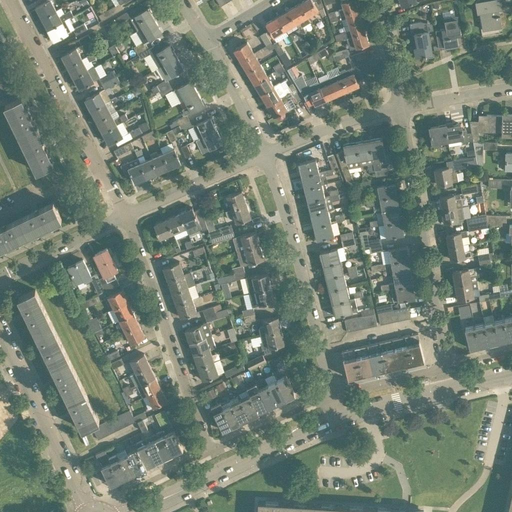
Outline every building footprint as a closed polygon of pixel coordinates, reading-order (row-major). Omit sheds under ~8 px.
[(41,18),(56,10),(51,0),(48,0),(36,7),(41,18)] [(304,0),(299,4),(307,17),(318,10),(323,7),(320,0),(304,0)] [(343,9),(338,11),(340,15),(357,9),(354,0),(346,0),(341,2),(343,9)] [(501,27),(498,10),(502,9),(500,0),(483,0),(475,1),(477,13),(480,13),(483,30),(501,27)] [(120,5),(119,3),(115,6),(98,16),(102,21),(121,10),(118,6),(120,5)] [(299,4),(288,10),(296,24),(299,29),(303,35),(306,33),(303,27),(310,22),(307,17),(299,4)] [(41,18),(47,29),(73,15),(70,10),(64,14),(61,8),(57,10),(56,10),(41,18)] [(136,31),(142,27),(155,20),(147,8),(130,19),(137,30),(136,31)] [(357,9),(340,15),(341,19),(341,20),(346,18),(348,25),(361,21),(357,9)] [(288,10),(277,17),(285,31),(296,24),(288,10)] [(129,17),(126,13),(116,19),(119,23),(129,17)] [(53,40),(73,30),(74,29),(68,18),(73,16),(73,15),(47,29),(53,40)] [(443,19),(445,28),(441,29),(444,48),(458,46),(457,35),(461,34),(459,26),(457,16),(443,19)] [(273,38),(285,31),(277,17),(265,24),(273,38)] [(155,20),(142,27),(136,31),(142,42),(133,47),(138,55),(148,49),(145,44),(151,41),(150,39),(162,32),(155,20)] [(365,32),(361,21),(348,25),(350,30),(335,35),(337,41),(346,38),(352,36),(365,32)] [(426,22),(421,21),(409,23),(415,56),(424,55),(425,58),(433,56),(428,31),(426,22)] [(87,29),(84,24),(84,23),(74,29),(73,30),(76,35),(87,29)] [(365,32),(352,36),(346,38),(350,50),(369,44),(365,32)] [(259,36),(266,46),(271,43),(264,33),(259,36)] [(88,34),(78,40),(81,45),(91,40),(88,34)] [(233,50),(240,61),(254,53),(247,41),(233,50)] [(284,52),(277,42),(272,45),(274,48),(278,55),(284,52)] [(108,47),(113,56),(119,52),(114,44),(108,47)] [(169,45),(152,55),(159,67),(164,64),(176,57),(169,45)] [(62,55),(67,66),(82,58),(77,47),(62,55)] [(318,52),(320,58),(328,53),(325,48),(318,52)] [(151,54),(148,49),(138,55),(141,60),(144,58),(151,54)] [(335,61),(348,57),(350,56),(348,49),(346,49),(332,53),(333,54),(335,60),(335,61)] [(354,55),(356,60),(367,57),(365,51),(354,55)] [(307,58),(310,64),(320,58),(318,52),(307,58)] [(93,53),(86,56),(89,62),(96,58),(93,53)] [(240,61),(247,72),(260,64),(254,53),(240,61)] [(348,57),(351,68),(345,70),(345,69),(339,71),(340,73),(342,77),(347,90),(359,85),(357,81),(363,79),(360,71),(358,66),(356,60),(354,55),(350,56),(348,57)] [(158,68),(165,80),(166,79),(167,80),(172,76),(172,75),(183,68),(176,57),(164,64),(159,67),(158,67),(158,68)] [(367,57),(356,60),(358,66),(369,62),(367,57)] [(88,69),(82,58),(67,66),(73,77),(88,69)] [(134,65),(131,59),(126,62),(129,68),(134,65)] [(358,66),(360,71),(371,68),(369,62),(358,66)] [(247,72),(254,83),(267,75),(260,64),(247,72)] [(79,88),(99,78),(100,77),(94,66),(88,70),(88,69),(73,77),(79,88)] [(285,70),(282,66),(275,70),(278,74),(285,70)] [(100,77),(99,78),(102,84),(117,76),(114,70),(100,77)] [(274,86),(271,81),(275,78),(271,73),(267,75),(254,83),(260,94),(274,86)] [(342,77),(340,73),(329,78),(331,82),(337,95),(347,90),(342,77)] [(326,100),(318,83),(308,87),(302,74),(293,79),(303,95),(309,93),(314,105),(326,100)] [(105,89),(120,81),(117,76),(102,84),(104,89),(105,89)] [(0,81),(0,87),(9,83),(7,78),(0,81)] [(329,78),(318,83),(326,100),(337,95),(331,82),(329,78)] [(169,85),(167,80),(166,79),(165,80),(156,85),(151,88),(154,94),(155,93),(169,85)] [(185,100),(197,93),(191,81),(172,91),(179,103),(185,100)] [(12,89),(9,83),(0,87),(0,92),(1,94),(12,89)] [(169,85),(155,93),(157,97),(161,95),(162,96),(173,90),(169,85)] [(131,90),(135,96),(141,93),(138,86),(131,90)] [(260,94),(267,105),(280,97),(274,86),(260,94)] [(293,98),(296,102),(301,99),(295,88),(290,91),(280,97),(267,105),(274,117),(287,109),(284,103),(293,98)] [(12,89),(1,94),(3,100),(15,94),(12,89)] [(91,110),(106,102),(100,91),(85,99),(91,110)] [(197,93),(185,100),(188,106),(182,110),(185,115),(191,112),(204,105),(197,93)] [(116,97),(111,100),(110,100),(113,106),(119,102),(116,97)] [(37,130),(22,98),(5,106),(21,138),(37,130)] [(91,110),(97,121),(111,113),(106,102),(91,110)] [(111,113),(97,121),(102,132),(117,124),(128,119),(125,114),(114,119),(111,113)] [(301,121),(297,113),(289,116),(293,125),(301,121)] [(511,113),(502,113),(502,116),(486,115),(486,131),(501,132),(501,136),(511,136),(511,113)] [(189,121),(186,115),(172,122),(172,123),(169,125),(171,130),(189,121)] [(193,126),(199,139),(216,130),(210,118),(193,126)] [(142,132),(150,128),(146,121),(138,125),(139,127),(129,132),(132,138),(142,132)] [(174,135),(192,126),(189,121),(171,130),(174,135)] [(473,142),(478,142),(479,121),(469,121),(473,142)] [(123,135),(117,124),(102,132),(108,143),(123,135)] [(441,141),(447,140),(446,132),(445,124),(429,127),(431,135),(430,135),(430,137),(431,137),(432,143),(433,143),(434,148),(442,147),(441,141)] [(445,124),(446,132),(447,140),(461,138),(463,142),(467,140),(465,130),(463,131),(462,129),(461,129),(460,124),(446,127),(445,124)] [(53,163),(37,130),(21,138),(37,171),(53,163)] [(176,139),(174,135),(171,130),(166,132),(171,142),(176,139)] [(222,143),(216,130),(199,139),(205,151),(222,143)] [(382,137),(369,140),(372,158),(373,164),(375,171),(376,176),(388,174),(387,168),(381,169),(379,157),(385,156),(382,137)] [(369,140),(356,142),(359,160),(372,158),(369,140)] [(114,150),(117,156),(134,147),(131,142),(114,150)] [(336,153),(341,167),(347,185),(354,182),(348,169),(360,166),(359,161),(356,142),(343,144),(344,150),(336,153)] [(187,145),(181,147),(186,159),(192,156),(187,145)] [(174,147),(162,152),(169,168),(180,163),(174,147)] [(146,178),(158,173),(151,157),(145,160),(141,149),(135,151),(138,158),(140,162),(146,178)] [(158,173),(169,168),(162,152),(157,154),(156,151),(149,154),(151,157),(158,173)] [(511,152),(503,152),(502,161),(505,161),(505,171),(511,171),(511,152)] [(337,166),(333,154),(327,157),(331,169),(331,168),(332,168),(337,166)] [(468,166),(477,165),(475,156),(472,157),(455,160),(456,167),(468,164),(468,166)] [(135,183),(146,178),(140,162),(138,158),(120,166),(126,177),(131,174),(135,183)] [(302,176),(319,172),(316,159),(299,163),(302,176)] [(438,185),(452,182),(458,181),(456,172),(455,172),(454,166),(435,169),(438,185)] [(319,172),(302,176),(305,189),(322,184),(327,183),(326,176),(333,174),(332,168),(331,168),(331,169),(319,172)] [(488,178),(488,187),(501,188),(502,179),(488,178)] [(371,187),(370,181),(357,183),(359,189),(371,187)] [(380,199),(397,196),(395,182),(377,186),(380,199)] [(308,202),(325,197),(322,184),(305,189),(308,202)] [(460,187),(462,194),(478,191),(476,184),(460,187)] [(227,195),(232,209),(246,204),(241,191),(234,193),(227,195)] [(462,206),(461,198),(460,194),(454,195),(453,194),(440,197),(442,209),(462,206)] [(382,211),(400,208),(397,196),(380,199),(366,201),(367,207),(381,204),(382,211)] [(311,214),(328,210),(325,197),(308,202),(311,214)] [(53,202),(20,218),(29,235),(61,219),(53,202)] [(199,205),(201,208),(204,219),(210,217),(206,203),(199,205)] [(246,204),(232,209),(225,211),(227,217),(230,218),(234,216),(237,223),(244,220),(251,217),(246,204)] [(464,218),(463,213),(462,206),(442,209),(444,222),(458,220),(458,219),(464,218)] [(192,208),(179,213),(185,228),(188,233),(189,233),(189,234),(201,229),(202,230),(207,229),(204,219),(201,208),(194,211),(192,208)] [(400,208),(382,211),(384,224),(402,221),(400,208)] [(314,227),(331,223),(328,210),(311,214),(314,227)] [(179,213),(166,219),(173,233),(185,228),(179,213)] [(486,214),(466,218),(467,224),(476,223),(487,221),(486,214)] [(488,225),(506,226),(506,215),(486,214),(487,221),(488,225)] [(0,248),(29,235),(20,218),(0,228),(0,248)] [(173,233),(166,219),(154,224),(157,231),(160,239),(173,233)] [(402,221),(384,224),(387,237),(404,234),(402,221)] [(476,223),(477,229),(488,227),(488,225),(487,221),(476,223)] [(331,223),(314,227),(317,240),(334,236),(331,223)] [(210,238),(233,231),(231,225),(208,232),(210,238)] [(212,244),(233,238),(235,237),(233,231),(210,238),(212,244)] [(352,231),(340,234),(341,240),(354,237),(352,231)] [(449,247),(462,244),(469,243),(467,231),(461,232),(447,235),(449,247)] [(235,237),(233,238),(237,252),(245,249),(260,245),(256,232),(248,234),(241,236),(235,237)] [(341,240),(343,247),(355,244),(354,237),(341,240)] [(368,240),(369,247),(382,245),(380,238),(368,240)] [(191,241),(185,243),(187,249),(194,247),(191,241)] [(464,252),(462,244),(449,247),(451,260),(465,258),(465,257),(471,256),(470,251),(464,252)] [(237,252),(241,266),(243,265),(249,263),(256,261),(264,259),(260,245),(245,249),(237,252)] [(370,253),(381,251),(383,251),(383,250),(382,245),(369,247),(369,248),(370,253)] [(164,250),(166,256),(177,253),(175,246),(164,250)] [(389,249),(383,250),(383,251),(381,251),(383,264),(371,266),(409,260),(406,246),(389,249)] [(203,247),(192,250),(194,256),(205,253),(203,247)] [(105,291),(119,284),(113,272),(118,269),(111,256),(113,254),(110,248),(108,250),(107,248),(95,254),(100,264),(99,265),(101,270),(103,270),(105,275),(99,279),(105,291)] [(323,265),(341,261),(338,248),(320,252),(323,265)] [(488,252),(478,254),(479,261),(490,259),(488,252)] [(479,261),(480,267),(491,266),(490,259),(479,261)] [(84,281),(90,278),(92,278),(91,276),(83,260),(68,267),(69,268),(67,269),(70,274),(71,273),(76,283),(84,279),(84,281)] [(409,260),(371,266),(371,272),(392,268),(393,275),(411,272),(409,260)] [(168,280),(184,274),(191,272),(184,274),(180,261),(163,267),(168,280)] [(326,278),(344,273),(341,261),(323,265),(326,278)] [(232,268),(233,274),(245,271),(243,265),(241,266),(232,268)] [(453,272),(455,284),(471,282),(477,281),(479,280),(477,268),(469,269),(468,269),(453,272)] [(240,279),(246,278),(245,271),(233,274),(218,278),(220,285),(221,284),(228,282),(240,279)] [(191,272),(184,274),(168,280),(172,293),(189,287),(189,286),(195,284),(191,272)] [(393,275),(395,283),(381,285),(382,291),(396,288),(413,285),(411,272),(393,275)] [(252,277),(246,278),(249,292),(255,291),(271,287),(268,273),(260,275),(252,277)] [(329,290),(347,286),(344,273),(326,278),(329,290)] [(98,294),(105,291),(99,279),(96,274),(91,276),(92,278),(90,278),(98,294)] [(477,281),(471,282),(455,284),(458,300),(474,297),(480,295),(479,288),(478,288),(477,281)] [(224,298),(231,296),(228,282),(221,284),(224,298)] [(500,292),(501,298),(511,295),(511,288),(508,289),(507,283),(499,285),(500,292)] [(413,285),(396,288),(398,301),(415,298),(413,285)] [(332,303),(350,299),(347,286),(329,290),(332,303)] [(172,293),(176,305),(193,299),(189,287),(172,293)] [(271,287),(255,291),(249,292),(249,293),(252,307),(267,303),(275,301),(271,287)] [(113,309),(128,302),(122,289),(107,296),(113,309)] [(18,298),(34,331),(51,323),(35,290),(18,298)] [(95,296),(78,304),(81,310),(97,302),(95,296)] [(336,316),(353,312),(358,311),(355,298),(354,298),(350,299),(332,303),(336,316)] [(197,311),(193,299),(176,305),(181,317),(197,311)] [(119,320),(133,313),(128,302),(113,309),(119,320)] [(391,303),(376,306),(377,313),(383,312),(390,310),(393,310),(391,303)] [(202,310),(204,316),(222,310),(220,304),(202,310)] [(469,305),(458,307),(460,318),(471,316),(469,305)] [(404,319),(411,318),(408,306),(402,308),(404,319)] [(374,314),(373,307),(360,310),(362,316),(369,315),(374,314)] [(226,308),(222,310),(204,316),(206,322),(207,321),(207,322),(229,315),(226,308)] [(254,314),(253,308),(242,310),(243,316),(254,314)] [(396,309),(398,321),(404,319),(402,308),(396,309)] [(396,309),(393,310),(390,310),(392,322),(398,321),(396,309)] [(383,312),(386,323),(392,322),(390,310),(383,312)] [(377,313),(380,325),(386,323),(383,312),(377,313)] [(119,320),(125,332),(139,325),(133,313),(119,320)] [(245,323),(256,320),(254,314),(243,316),(245,323)] [(371,326),(377,325),(374,314),(369,315),(371,326)] [(365,328),(371,326),(369,315),(362,316),(365,328)] [(259,329),(260,335),(282,330),(278,316),(270,318),(270,317),(263,319),(264,326),(260,327),(259,329)] [(359,329),(365,328),(362,316),(357,318),(359,329)] [(101,328),(96,317),(94,318),(89,321),(87,322),(92,333),(96,331),(101,328)] [(351,319),(354,330),(359,329),(357,318),(351,319)] [(345,320),(347,332),(354,330),(351,319),(345,320)] [(494,321),(499,341),(509,339),(504,319),(494,321)] [(212,335),(207,322),(207,321),(206,322),(202,324),(201,324),(185,330),(189,342),(206,337),(212,335)] [(485,323),(490,344),(499,341),(494,321),(485,323)] [(67,355),(51,323),(34,331),(50,364),(67,355)] [(480,346),(490,344),(485,323),(475,326),(480,346)] [(122,340),(127,338),(130,344),(145,337),(139,325),(125,332),(119,335),(122,340)] [(470,348),(480,346),(475,326),(465,328),(470,348)] [(227,330),(229,337),(236,335),(233,328),(227,330)] [(282,330),(260,335),(262,342),(260,342),(262,351),(264,350),(265,354),(271,353),(270,348),(277,346),(285,344),(282,330)] [(405,336),(412,363),(425,360),(418,333),(405,336)] [(211,335),(212,335),(206,337),(189,342),(194,355),(210,349),(216,347),(211,335)] [(393,339),(399,366),(412,363),(405,336),(393,339)] [(380,342),(386,369),(399,366),(393,339),(380,342)] [(367,345),(374,372),(386,369),(380,342),(367,345)] [(354,348),(361,375),(374,372),(367,345),(354,348)] [(348,378),(361,375),(354,348),(342,351),(348,378)] [(214,361),(210,349),(194,355),(198,367),(214,361)] [(109,361),(120,355),(117,350),(106,355),(109,361)] [(135,372),(150,365),(144,353),(130,360),(135,372)] [(267,361),(263,354),(247,362),(250,369),(267,361)] [(67,355),(50,364),(66,396),(83,388),(67,355)] [(124,363),(121,358),(110,364),(113,369),(124,363)] [(219,374),(214,361),(198,367),(202,380),(219,374)] [(224,371),(227,377),(244,369),(241,363),(231,368),(224,371)] [(136,387),(137,386),(156,377),(150,365),(135,372),(130,375),(136,387)] [(230,378),(234,386),(240,383),(239,382),(243,380),(243,378),(240,374),(230,378)] [(277,380),(286,399),(295,394),(286,375),(277,380)] [(156,377),(137,386),(142,398),(161,388),(156,377)] [(277,403),(286,399),(277,380),(268,384),(277,403)] [(268,408),(259,389),(256,383),(247,388),(250,394),(259,412),(268,408)] [(268,384),(259,389),(268,408),(277,403),(268,384)] [(66,396),(73,410),(82,429),(99,421),(83,388),(66,396)] [(167,400),(161,388),(142,398),(148,410),(167,400)] [(213,388),(205,392),(209,400),(217,396),(213,388)] [(241,398),(250,418),(259,413),(259,412),(250,394),(241,398)] [(230,399),(232,403),(241,422),(250,418),(241,398),(239,395),(230,399)] [(223,407),(232,426),(241,422),(232,403),(223,407)] [(232,426),(223,407),(213,412),(223,431),(232,426)] [(124,412),(130,424),(135,421),(133,417),(130,410),(124,412)] [(133,417),(135,421),(136,422),(138,421),(143,419),(146,417),(147,417),(144,411),(133,417)] [(125,427),(130,424),(124,412),(119,415),(125,427)] [(119,429),(125,427),(119,415),(114,418),(119,429)] [(114,418),(109,420),(108,420),(114,432),(119,429),(114,418)] [(138,421),(142,431),(148,428),(146,425),(144,422),(143,419),(138,421)] [(109,435),(114,432),(108,420),(103,423),(109,435)] [(161,426),(162,431),(174,454),(183,449),(174,430),(170,422),(161,426)] [(103,437),(109,435),(103,423),(98,426),(103,437)] [(98,440),(103,437),(98,426),(92,428),(98,440)] [(182,433),(179,427),(174,429),(177,435),(182,433)] [(154,435),(165,458),(174,454),(162,431),(154,435)] [(145,439),(156,462),(165,458),(154,435),(145,439)] [(137,448),(138,448),(147,467),(156,462),(145,439),(135,444),(137,448)] [(128,453),(138,472),(147,468),(147,467),(138,448),(128,453)] [(125,449),(117,453),(129,477),(138,472),(128,453),(127,453),(125,449)] [(111,486),(120,481),(104,450),(95,454),(101,466),(111,486)] [(104,450),(120,481),(129,477),(117,453),(108,457),(105,450),(104,450)] [(426,511),(426,509),(258,500),(257,511),(426,511)]
